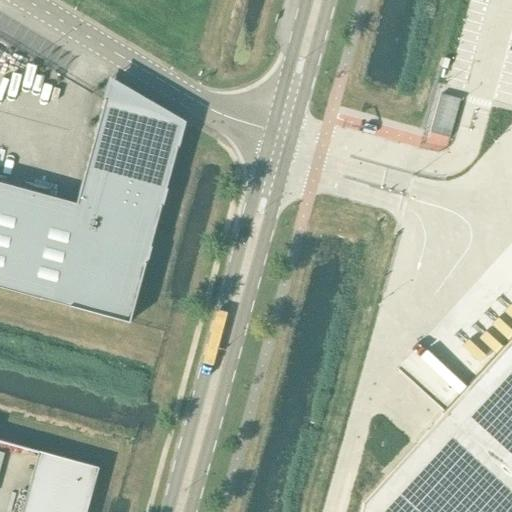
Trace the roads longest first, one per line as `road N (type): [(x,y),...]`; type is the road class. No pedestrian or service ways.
road 1 (tertiary): [(268,132),(166,511)]
road 2 (tertiary): [(190,511),(292,141)]
road 3 (unclassified): [(26,0),(208,108),(268,132)]
road 4 (tertiary): [(292,141),(328,0)]
road 5 (tertiary): [(304,0),(268,132)]
